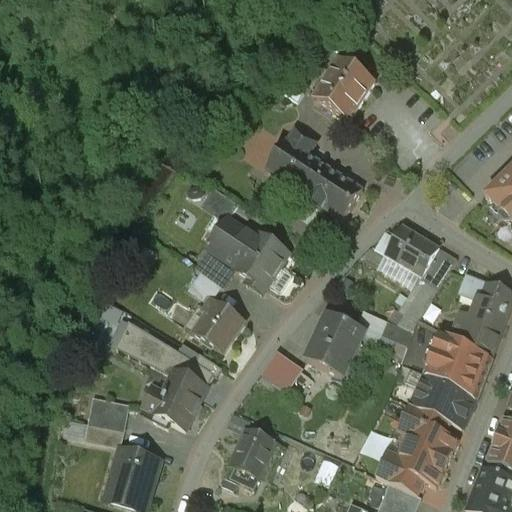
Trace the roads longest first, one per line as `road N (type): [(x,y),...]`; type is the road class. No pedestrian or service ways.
road 1 (residential): [(186,511),(229,397),(309,300),(403,208)]
road 2 (residential): [(511,355),(449,511)]
road 3 (residential): [(403,208),(511,95)]
road 4 (residential): [(403,208),(511,272)]
